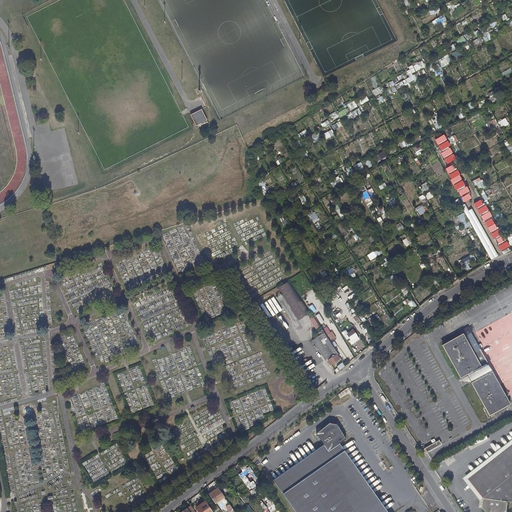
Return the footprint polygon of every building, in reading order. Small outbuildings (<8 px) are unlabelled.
[(429,9),(433,15),(440,10),(437,5),(429,9)] [(444,15),(432,22),(434,27),(446,20),(444,15)] [(481,35),(485,42),(491,39),(487,32),(481,35)] [(463,35),(457,39),(460,44),(466,41),(463,35)] [(453,59),(461,54),(458,49),(451,54),(453,59)] [(448,55),(437,59),(441,68),(452,63),(448,55)] [(429,66),(432,77),(442,74),(438,63),(429,66)] [(406,71),(409,77),(395,85),(397,89),(407,84),(408,86),(420,80),(418,76),(423,74),(421,70),(416,73),(412,66),(408,68),(409,70),(406,71)] [(392,80),(372,91),(375,96),(384,91),(384,90),(394,84),(392,80)] [(346,105),(350,111),(357,106),(354,100),(346,105)] [(472,112),(475,109),(471,102),(467,105),(472,112)] [(208,120),(203,108),(192,114),(198,125),(208,120)] [(346,108),(338,113),(341,117),(349,112),(346,108)] [(358,108),(348,114),(350,119),(361,113),(358,108)] [(327,116),(330,122),(339,117),(336,111),(327,116)] [(431,120),(437,131),(443,129),(437,117),(431,120)] [(505,118),(498,122),(502,128),(509,124),(505,118)] [(487,122),(490,129),(497,126),(494,119),(487,122)] [(332,125),(334,130),(342,126),(340,121),(332,125)] [(326,139),(334,135),(331,129),(323,134),(326,139)] [(305,130),(297,134),(299,138),(307,134),(305,130)] [(449,146),(450,146),(444,135),(434,139),(446,164),(455,160),(449,146)] [(450,145),(458,142),(456,135),(447,137),(450,145)] [(409,144),(405,137),(398,141),(402,149),(409,144)] [(508,140),(503,142),(510,155),(511,153),(511,142),(510,144),(508,140)] [(413,147),(417,156),(422,153),(418,145),(413,147)] [(375,156),(378,162),(387,157),(384,151),(375,156)] [(361,162),(353,166),(356,172),(363,168),(361,162)] [(461,204),(471,199),(458,170),(455,171),(452,165),(446,168),(461,204)] [(479,191),(486,189),(481,177),(472,181),(474,186),(477,185),(479,191)] [(332,188),(343,184),(340,178),(330,182),(332,188)] [(427,200),(433,197),(431,192),(425,195),(427,200)] [(387,200),(389,205),(396,202),(394,197),(387,200)] [(474,203),(491,240),(495,238),(502,254),(509,251),(484,199),(474,203)] [(340,219),(344,218),(338,204),(334,205),(340,219)] [(416,210),(420,216),(426,212),(421,205),(416,210)] [(308,215),(313,223),(319,220),(314,212),(308,215)] [(458,215),(463,229),(471,226),(469,220),(467,220),(464,213),(458,215)] [(278,217),(284,226),(288,223),(282,214),(278,217)] [(402,240),(406,246),(412,242),(408,236),(402,240)] [(489,252),(484,243),(480,245),(485,254),(489,252)] [(465,271),(471,269),(469,263),(476,260),(473,255),(461,260),(465,271)] [(402,301),(404,305),(407,304),(409,309),(416,307),(412,297),(402,301)] [(511,398),(511,312),(474,333),(483,348),(479,350),(470,332),(464,336),(463,334),(441,346),(459,379),(466,376),(489,417),(510,405),(499,386),(503,384),(511,399),(511,398)] [(318,314),(315,316),(323,328),(326,327),(318,314)] [(309,318),(316,329),(319,327),(312,316),(309,318)] [(301,335),(292,322),(286,326),(295,339),(301,335)] [(338,354),(320,327),(317,329),(322,338),(320,340),(329,354),(330,353),(333,357),(327,361),(330,365),(340,359),(337,354),(338,354)] [(350,346),(360,339),(353,329),(347,333),(345,330),(341,332),(350,346)] [(330,341),(336,338),(332,331),(327,335),(330,341)] [(323,445),(273,480),(295,511),(386,511),(340,445),(347,439),(338,426),(331,424),(316,434),(323,445)] [(438,441),(423,449),(425,453),(440,445),(438,441)] [(503,452),(511,468),(511,446),(503,452)] [(467,481),(476,492),(495,482),(504,477),(511,472),(511,468),(503,452),(467,481)] [(511,492),(504,477),(495,482),(507,505),(507,503),(511,503),(511,492)] [(495,482),(476,492),(482,500),(481,509),(483,511),(505,511),(507,505),(495,482)] [(224,498),(218,489),(209,494),(211,496),(215,504),(224,498)] [(215,504),(211,496),(208,498),(210,502),(209,503),(215,511),(219,510),(215,504)] [(210,511),(211,511),(205,501),(195,507),(198,511),(210,511)]
